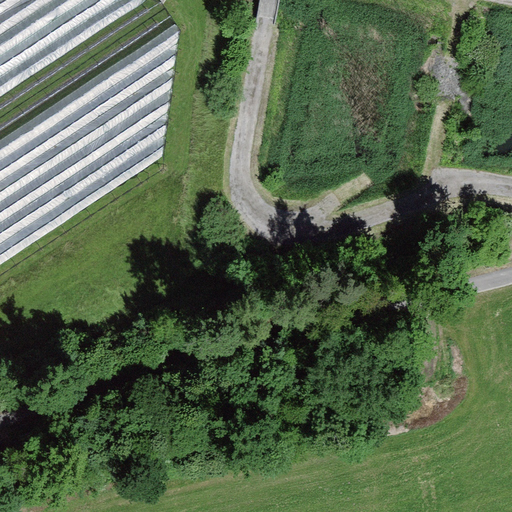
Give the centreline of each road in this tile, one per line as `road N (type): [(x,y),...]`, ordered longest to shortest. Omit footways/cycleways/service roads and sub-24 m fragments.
road 1 (unclassified): [(0,422),(309,323),(511,274)]
road 2 (track): [(482,0),(443,187)]
road 3 (track): [(511,188),(430,188),(329,215)]
